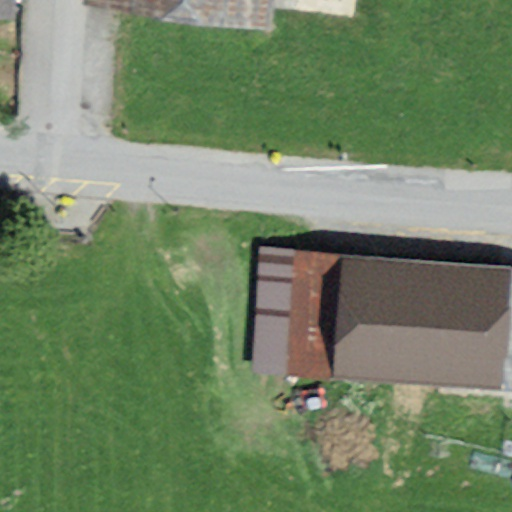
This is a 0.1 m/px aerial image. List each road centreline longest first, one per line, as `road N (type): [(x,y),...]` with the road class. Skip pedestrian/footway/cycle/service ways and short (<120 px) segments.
road 1 (residential): [(511,200),(85,159)]
road 2 (residential): [(85,0),(85,159)]
